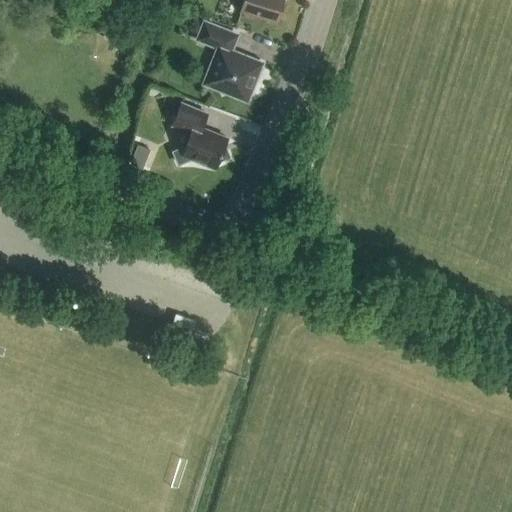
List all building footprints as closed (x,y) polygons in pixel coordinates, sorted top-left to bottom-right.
[(276,22),(282,0),(243,0),(240,11),(276,22)] [(117,12),(109,36),(134,44),(141,20),(117,12)] [(247,100),(261,62),(230,50),(236,35),(204,22),(198,39),(218,47),(204,83),(247,100)] [(181,69),(166,76),(173,91),(188,83),(181,69)] [(224,144),(226,137),(201,127),(206,113),(181,103),(172,125),(190,132),(185,146),(173,151),(178,163),(190,158),(214,168),(217,161),(222,159),(220,153),(221,153),(219,148),(218,149),(217,146),(219,142),(224,144)] [(141,169),(144,163),(131,158),(129,164),(141,169)]
